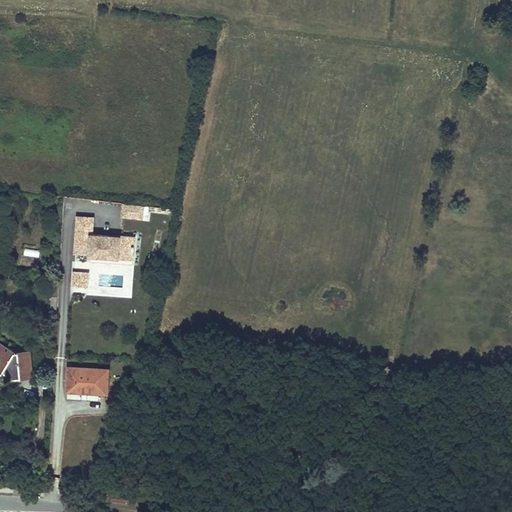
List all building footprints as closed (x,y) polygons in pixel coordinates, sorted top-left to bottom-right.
[(143,219),(144,203),(122,202),(122,218),(143,219)] [(89,261),(131,264),(133,237),(91,234),(92,217),(77,216),(75,251),(90,252),(89,261)] [(27,250),(26,265),(33,265),(34,250),(27,250)] [(89,272),(76,271),(75,283),(88,284),(89,272)] [(15,350),(0,341),(0,369),(3,372),(4,370),(11,374),(11,377),(32,375),(30,349),(15,350)] [(109,368),(68,366),(68,388),(87,390),(88,391),(108,392),(109,368)]
